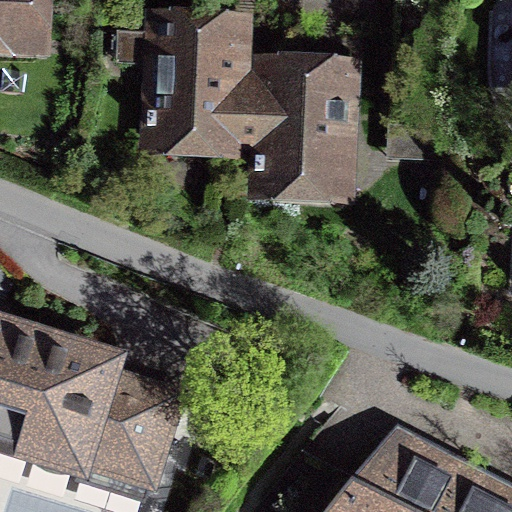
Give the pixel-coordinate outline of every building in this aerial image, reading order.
[(39,0),(0,0),(0,43),(37,45),(39,0)] [(233,149),(234,139),(236,88),(238,29),(201,27),(158,25),(158,39),(157,62),(153,133),(165,134),(176,146),(233,149)] [(116,60),(157,62),(158,39),(118,37),(116,60)] [(266,70),(266,90),(236,88),(234,139),(263,140),(261,178),(273,178),(285,191),(341,193),(347,73),(311,72),(266,70)] [(389,127),(387,160),(445,162),(446,147),(430,129),(389,127)] [(151,484),(159,460),(179,397),(108,375),(111,365),(0,330),(0,444),(78,469),(81,462),(151,484)] [(348,511),(371,485),(356,478),(379,450),(352,436),(289,511),(348,511)] [(442,511),(454,489),(452,488),(394,457),(371,485),(348,511),(442,511)] [(454,489),(442,511),(500,511),(456,490),(454,489)]
